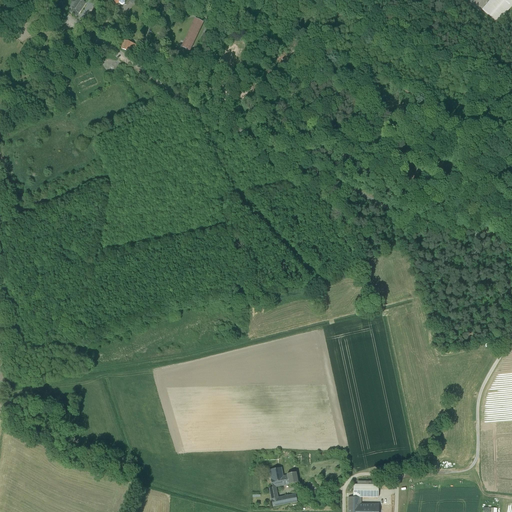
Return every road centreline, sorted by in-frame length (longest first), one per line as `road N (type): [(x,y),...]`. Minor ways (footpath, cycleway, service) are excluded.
road 1 (unclassified): [(511,238),(412,219),(260,144),(42,0)]
road 2 (unclassified): [(511,334),(481,391),(473,464),(360,474),(344,485),(343,511)]
road 3 (track): [(0,325),(0,452)]
